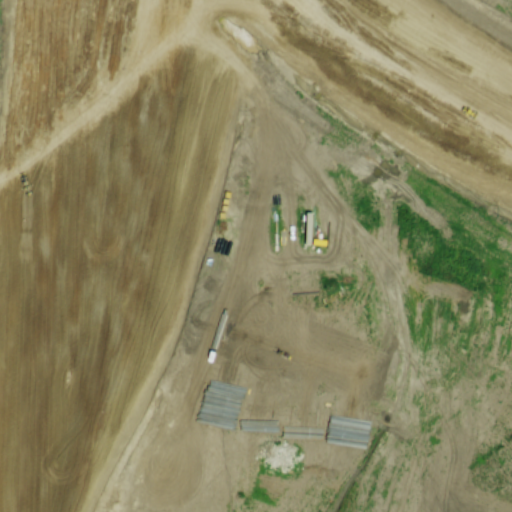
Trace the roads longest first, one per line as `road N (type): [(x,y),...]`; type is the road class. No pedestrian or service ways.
road 1 (trunk): [(64,511),(90,428),(114,235)]
road 2 (trunk): [(114,235),(152,0)]
road 3 (trunk): [(114,235),(111,0)]
